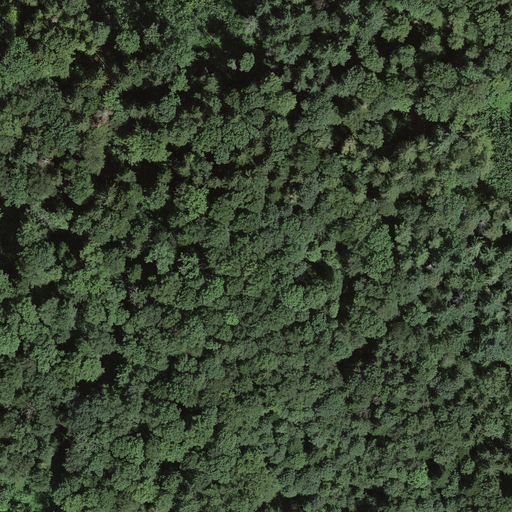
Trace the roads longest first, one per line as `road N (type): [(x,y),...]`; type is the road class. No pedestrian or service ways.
road 1 (track): [(279,511),(222,360),(125,148),(92,0)]
road 2 (track): [(511,315),(472,256),(446,196),(383,0)]
